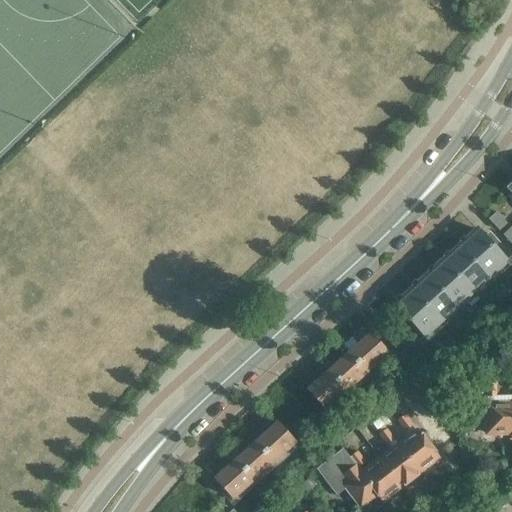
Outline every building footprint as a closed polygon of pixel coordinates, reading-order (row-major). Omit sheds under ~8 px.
[(501,218),(495,212),(488,219),(493,225),(501,218)] [(506,224),(501,218),(493,225),(498,231),(506,224)] [(511,236),(511,230),(510,228),(502,235),(508,241),(511,236)] [(486,240),(476,230),(460,244),(493,281),(509,266),(511,263),(511,257),(491,235),(486,240)] [(493,281),(460,244),(444,259),(477,295),(493,281)] [(477,295),(444,259),(428,273),(461,310),(477,295)] [(461,310),(428,273),(412,288),(445,324),(461,310)] [(511,287),(508,284),(501,290),(506,296),(511,290),(511,287)] [(445,324),(412,288),(395,304),(428,340),(445,324)] [(501,290),(493,297),(499,303),(506,296),(501,290)] [(482,319),(476,313),(469,320),(474,325),(482,319)] [(469,320),(462,326),(467,332),(474,325),(469,320)] [(346,352),(365,373),(386,354),(367,333),(346,352)] [(450,337),(443,344),(448,349),(455,343),(450,337)] [(414,339),(396,356),(413,373),(430,357),(414,339)] [(326,371),(345,391),(365,373),(346,352),(326,371)] [(345,391),(326,371),(305,389),(324,410),(345,391)] [(496,398),(495,384),(487,385),(487,398),(496,398)] [(446,425),(423,393),(406,405),(428,437),(446,425)] [(511,432),(511,404),(486,404),(487,432),(511,432)] [(399,445),(418,471),(437,457),(417,431),(413,426),(414,425),(406,414),(397,421),(405,432),(406,431),(410,437),(399,445)] [(253,443),(272,463),(293,444),(274,424),(253,443)] [(380,460),(400,484),(401,486),(419,472),(418,471),(399,445),(388,428),(379,435),(392,450),(380,460)] [(253,443),(233,461),(252,481),(272,463),(253,443)] [(376,492),(362,473),(361,471),(351,456),(343,447),(315,469),(337,497),(348,488),(360,504),(376,492)] [(351,456),(359,467),(367,461),(359,451),(351,456)] [(400,484),(380,460),(362,473),(376,492),(381,498),(400,484)] [(252,481),(233,461),(213,479),(232,500),(252,481)]
